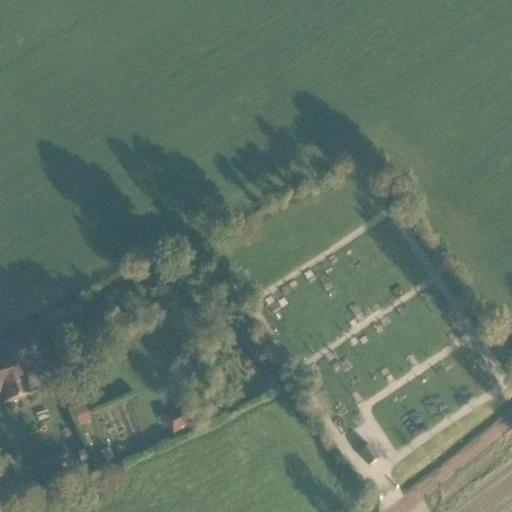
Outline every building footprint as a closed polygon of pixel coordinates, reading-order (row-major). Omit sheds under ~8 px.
[(0,395),(3,406),(31,397),(23,370),(46,362),(37,334),(0,345),(0,347),(4,360),(0,361),(0,395)] [(85,408),(73,412),(78,428),(90,424),(85,408)] [(172,437),(189,428),(181,411),(164,420),(172,437)] [(135,430),(114,434),(110,416),(103,418),(112,456),(140,449),(135,430)] [(360,453),(369,468),(379,462),(369,447),(360,453)] [(83,452),(76,454),(80,464),(87,462),(83,452)] [(16,453),(7,456),(10,464),(19,461),(16,453)] [(64,453),(51,458),(55,469),(68,465),(64,453)]
